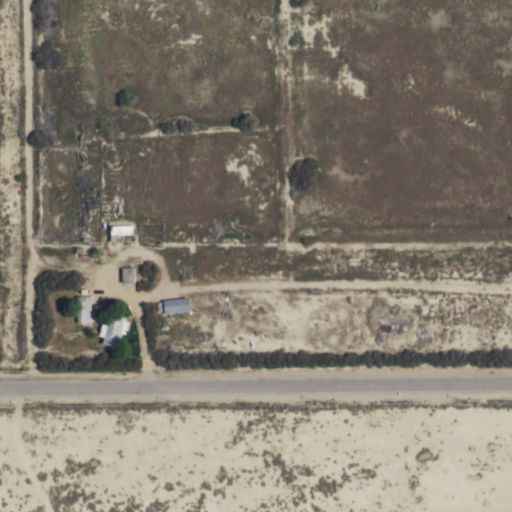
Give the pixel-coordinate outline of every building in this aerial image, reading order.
[(134,225),(134,231),(132,231),(132,235),(117,235),(117,241),(111,242),(111,226),(134,225)] [(134,268),(135,283),(122,283),(122,268),(134,268)] [(92,323),(77,323),(77,297),(91,296),(92,323)] [(189,298),(190,312),(166,314),(164,300),(189,298)] [(125,318),(124,321),(131,323),(127,335),(121,333),(117,348),(103,344),(105,337),(99,335),(104,317),(110,319),(111,314),(125,318)]
